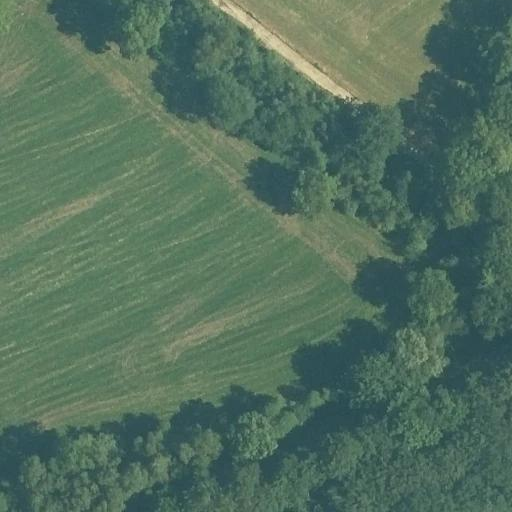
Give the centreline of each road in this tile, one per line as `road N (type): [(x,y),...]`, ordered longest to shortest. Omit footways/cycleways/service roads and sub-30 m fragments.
road 1 (track): [(511,242),(475,196),(218,0)]
road 2 (tertiary): [(288,511),(511,416)]
